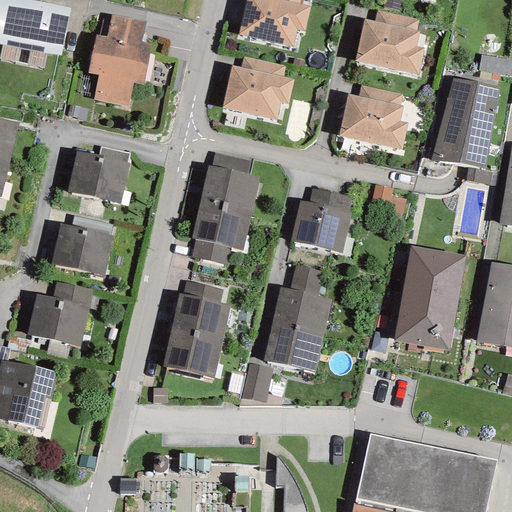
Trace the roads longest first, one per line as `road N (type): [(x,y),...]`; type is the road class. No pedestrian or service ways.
road 1 (residential): [(186,134),(94,511)]
road 2 (residential): [(186,134),(414,184)]
road 3 (residential): [(217,0),(186,134)]
